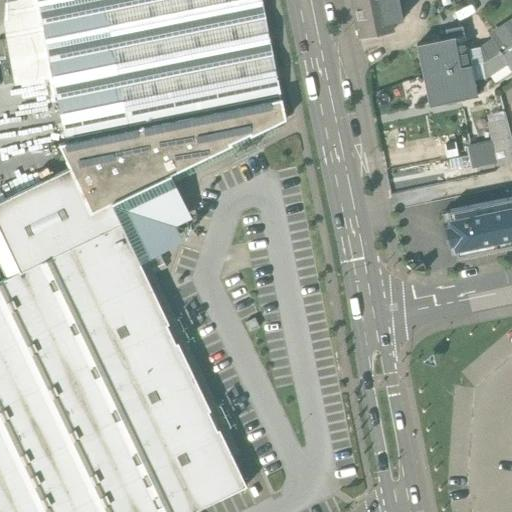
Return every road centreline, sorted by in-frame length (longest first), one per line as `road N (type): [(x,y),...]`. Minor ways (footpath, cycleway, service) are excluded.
road 1 (primary): [(370,314),(304,0)]
road 2 (primary): [(404,511),(370,314)]
road 3 (unclassified): [(370,314),(511,287)]
